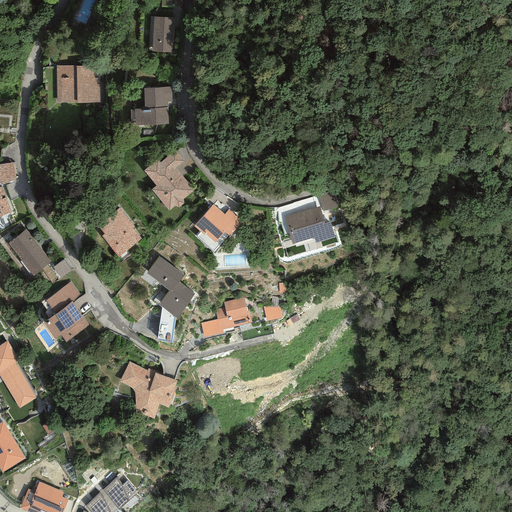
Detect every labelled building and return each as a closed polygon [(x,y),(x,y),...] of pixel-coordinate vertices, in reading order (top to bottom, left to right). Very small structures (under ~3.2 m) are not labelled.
[(174,18),(150,16),(148,51),(172,53),(174,18)] [(57,66),(57,103),(99,102),(99,66),(57,66)] [(172,87),(144,88),(145,110),(135,110),(135,126),(168,124),(167,102),(172,101),(172,87)] [(151,190),(169,211),(174,207),(178,208),(184,204),(183,199),(194,190),(176,168),(184,161),(174,151),(160,162),(158,160),(144,171),(156,186),(151,190)] [(13,163),(0,164),(0,182),(1,185),(16,179),(13,163)] [(0,216),(11,213),(2,187),(0,187),(0,216)] [(318,195),(323,211),(338,206),(333,190),(318,195)] [(213,205),(194,226),(200,232),(195,237),(214,254),(243,221),(229,209),(224,215),(213,205)] [(319,207),(284,217),(292,244),(314,238),(315,243),(335,237),(330,222),(325,224),(319,207)] [(102,236),(119,258),(142,239),(133,228),(135,227),(119,208),(98,225),(105,234),(102,236)] [(8,244),(33,276),(51,261),(25,229),(8,244)] [(176,318),(195,294),(178,282),(184,275),(159,257),(146,274),(169,291),(158,305),(161,307),(175,317),(176,318)] [(71,271),(64,260),(53,267),(60,278),(71,271)] [(60,335),(66,343),(88,325),(72,302),(82,296),(70,282),(46,301),(56,315),(44,323),(55,339),(60,335)] [(278,297),(272,297),(270,307),(277,307),(278,297)] [(224,307),(215,310),(217,320),(201,324),(205,337),(222,333),(221,330),(251,322),(249,311),(247,311),(243,298),(223,303),(224,307)] [(161,307),(157,341),(172,343),(175,317),(161,307)] [(263,307),(266,321),(282,318),(279,307),(277,307),(270,307),(263,307)] [(157,338),(159,324),(141,321),(139,336),(157,338)] [(0,377),(19,409),(36,398),(14,362),(17,360),(6,343),(0,346),(0,377)] [(136,412),(154,419),(159,404),(168,408),(169,404),(171,405),(178,387),(175,386),(177,381),(155,373),(156,372),(148,369),(147,371),(129,362),(120,382),(128,386),(131,387),(132,390),(134,391),(135,394),(135,397),(136,412)] [(0,468),(3,473),(26,459),(3,422),(2,422),(0,419),(0,468)] [(102,490),(119,511),(137,492),(127,481),(122,486),(121,483),(116,477),(102,490)] [(29,511),(62,511),(68,500),(61,497),(63,493),(39,482),(35,493),(28,490),(20,508),(29,511)] [(85,506),(89,511),(109,511),(104,499),(99,493),(85,506)]
